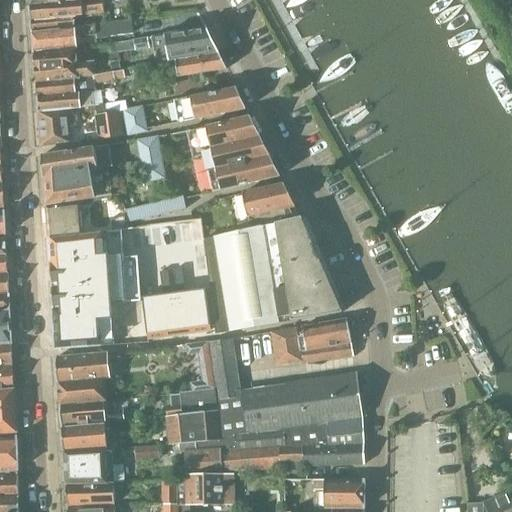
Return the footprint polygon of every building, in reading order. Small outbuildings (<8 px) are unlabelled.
[(82,0),(33,5),(33,6),(34,22),(33,33),(77,28),(76,19),(85,18),(106,15),(106,6),(149,1),(149,0),(82,0)] [(77,28),(33,33),(35,55),(36,55),(79,49),(78,38),(134,32),(133,21),(77,29),(77,28)] [(178,61),(220,54),(209,30),(162,37),(166,64),(172,63),(178,62),(178,61)] [(149,41),(136,43),(137,51),(150,49),(149,41)] [(128,54),(127,44),(119,45),(120,55),(128,54)] [(79,49),(36,55),(38,86),(82,81),(98,77),(97,62),(81,64),(81,49),(79,49)] [(178,61),(178,62),(172,63),(173,71),(176,70),(177,80),(229,71),(221,56),(220,54),(178,61)] [(152,83),(165,81),(162,66),(150,68),(152,83)] [(39,96),(97,89),(96,86),(127,80),(125,72),(98,77),(82,81),(38,86),(39,96)] [(97,89),(39,96),(40,115),(70,112),(82,110),(96,108),(98,117),(121,114),(128,113),(129,112),(128,103),(105,106),(104,92),(98,93),(97,89)] [(211,95),(217,118),(248,112),(239,90),(211,95)] [(217,118),(211,95),(191,99),(196,122),(217,118)] [(147,110),(129,112),(128,113),(131,136),(151,134),(147,110)] [(70,112),(40,115),(43,148),(74,145),(70,112)] [(124,138),(121,114),(98,117),(101,141),(124,138)] [(210,151),(263,140),(252,118),(188,133),(194,160),(211,157),(210,151)] [(146,183),(167,180),(160,138),(139,142),(146,183)] [(210,151),(211,157),(214,172),(273,159),(263,140),(210,151)] [(43,157),(45,179),(110,169),(115,169),(111,147),(43,157)] [(273,159),(214,172),(219,192),(282,178),(273,159)] [(48,207),(84,204),(83,202),(115,197),(110,169),(45,179),(48,207)] [(254,230),(302,219),(286,186),(285,186),(244,195),(250,220),(251,220),(254,230)] [(185,197),(128,210),(132,221),(188,209),(185,197)] [(84,204),(48,207),(50,240),(83,237),(87,236),(84,204)] [(126,219),(113,221),(115,232),(123,231),(127,230),(126,219)] [(205,242),(210,276),(316,252),(302,219),(254,230),(216,239),(206,242),(205,242)] [(50,240),(49,240),(58,350),(151,343),(151,339),(213,330),(207,289),(186,292),(183,269),(175,270),(178,293),(172,294),(169,271),(161,272),(165,295),(144,298),(144,301),(142,301),(140,273),(126,274),(123,231),(115,232),(87,236),(83,237),(52,240),(50,240)] [(0,258),(9,258),(8,240),(0,240),(0,258)] [(210,276),(219,336),(224,335),(344,314),(316,252),(210,276)] [(9,258),(0,258),(0,275),(10,275),(9,258)] [(0,275),(0,297),(11,297),(10,275),(0,275)] [(0,297),(0,312),(12,312),(11,297),(0,297)] [(12,312),(0,312),(0,347),(14,347),(12,312)] [(278,368),(292,366),(312,364),(311,357),(310,348),(320,346),(321,349),(353,344),(349,321),(273,334),(278,368)] [(218,391),(218,396),(243,392),(243,389),(235,341),(213,344),(218,391)] [(0,367),(15,366),(14,347),(0,347),(0,367)] [(108,381),(113,381),(111,369),(121,368),(120,355),(60,359),(61,384),(108,381)] [(0,367),(0,392),(17,391),(15,366),(0,367)] [(365,418),(359,374),(280,385),(289,448),(225,456),(228,474),(283,471),(283,467),(301,467),(298,450),(305,449),(324,446),(323,439),(354,434),(356,434),(356,419),(365,418)] [(108,381),(61,384),(61,385),(60,385),(62,407),(106,403),(109,403),(108,381)] [(243,392),(218,396),(219,411),(221,442),(223,456),(225,456),(289,448),(280,385),(243,389),(243,392)] [(0,392),(0,435),(19,434),(17,391),(0,392)] [(218,396),(218,391),(194,393),(182,395),(184,415),(184,416),(167,419),(170,447),(181,446),(221,442),(219,411),(218,396)] [(106,403),(62,407),(64,431),(108,425),(107,414),(116,413),(116,403),(106,404),(106,403)] [(66,455),(109,451),(110,451),(108,425),(64,431),(66,453),(66,455)] [(305,449),(305,466),(305,469),(367,467),(366,447),(355,447),(354,434),(323,439),(324,446),(305,449)] [(0,473),(20,473),(19,439),(0,440),(0,473)] [(179,506),(180,507),(237,507),(236,476),(222,477),(222,475),(221,442),(181,446),(182,455),(186,455),(188,473),(187,477),(187,481),(179,481),(179,483),(179,506)] [(160,464),(158,448),(134,449),(135,467),(160,464)] [(69,487),(111,486),(109,451),(66,455),(68,487),(69,487)] [(0,499),(21,499),(21,479),(0,479),(0,499)] [(326,491),(325,511),(365,511),(366,483),(316,482),(316,491),(326,491)] [(165,483),(165,506),(179,506),(179,483),(165,483)] [(111,486),(69,487),(69,509),(116,506),(116,487),(111,486)] [(488,511),(511,511),(511,493),(496,500),(498,505),(487,510),(488,511)] [(21,511),(21,499),(0,499),(0,511),(21,511)] [(498,505),(496,500),(486,505),(472,505),(471,511),(488,511),(487,510),(498,505)]
